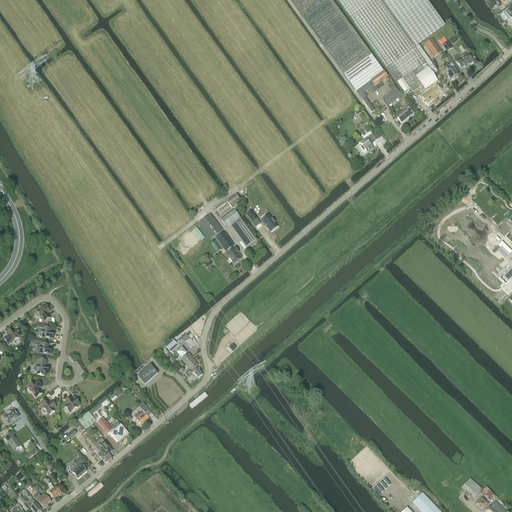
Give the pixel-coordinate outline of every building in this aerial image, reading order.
[(331,0),(289,0),(339,68),(340,69),(343,74),(347,79),(352,87),(355,90),(356,92),(357,91),(370,81),(383,71),(340,12),(331,0)] [(378,0),(337,0),(338,0),(340,4),(345,10),(352,20),(359,29),(364,37),(370,46),(376,53),(397,83),(424,63),(378,0)] [(426,0),(378,0),(424,63),(428,69),(433,75),(435,73),(438,72),(419,45),(445,26),(426,0)] [(509,20),(511,19),(511,17),(511,5),(503,12),(509,20)] [(424,44),(434,58),(442,52),(432,39),(424,44)] [(442,46),(447,52),(452,48),(448,42),(442,46)] [(465,68),(473,62),(468,55),(460,61),(459,59),(456,62),(461,69),(464,66),(465,68)] [(424,63),(397,83),(404,93),(410,89),(413,93),(422,86),(416,78),(428,69),(424,63)] [(448,78),(450,76),(453,79),(459,75),(454,68),(451,70),(449,68),(444,72),(448,78)] [(428,69),(416,78),(422,86),(425,90),(437,81),(433,75),(428,69)] [(383,71),(370,81),(374,87),(377,85),(388,77),(383,71)] [(370,81),(357,91),(363,99),(366,97),(362,92),(369,86),(373,92),(376,89),(374,87),(370,81)] [(394,91),(383,100),(388,106),(398,98),(400,100),(402,98),(393,86),(391,88),(394,91)] [(429,101),(436,96),(431,89),(428,91),(427,92),(428,93),(425,95),(429,101)] [(362,101),(371,113),(375,110),(366,98),(362,101)] [(397,118),(401,123),(411,115),(411,114),(413,112),(408,106),(406,108),(407,110),(397,118)] [(373,148),(371,145),(378,140),(374,133),(370,136),(366,139),(360,143),(362,146),(361,147),(363,151),(365,150),(367,153),(373,148)] [(221,220),(226,228),(240,218),(234,210),(221,220)] [(252,212),(247,215),(252,222),(257,219),(252,212)] [(210,240),(220,232),(222,230),(210,214),(198,224),(210,240)] [(269,215),(262,221),(270,232),(277,227),(269,215)] [(231,227),(246,247),(256,240),(241,219),(231,227)] [(223,233),(216,239),(225,252),(228,250),(229,252),(225,254),(229,259),(234,265),(242,259),(240,256),(236,251),(237,251),(238,250),(237,250),(235,247),(232,250),(230,248),(234,246),(224,232),(224,233),(223,233)] [(511,251),(502,241),(492,252),(492,251),(495,254),(500,248),(501,248),(502,247),(510,255),(511,252),(511,251)] [(511,266),(511,268),(499,281),(506,288),(511,282),(511,266)] [(45,322),(50,318),(46,313),(49,311),(45,306),(36,312),(37,313),(36,314),(35,315),(35,316),(36,318),(37,318),(39,318),(40,317),(40,318),(41,317),(45,322)] [(53,340),(54,333),(50,332),(50,329),(47,329),(44,328),(43,331),(42,331),(42,332),(41,332),(40,332),(39,333),(39,335),(39,336),(40,337),(42,337),(42,338),(53,340)] [(18,338),(20,336),(16,331),(14,332),(12,329),(7,333),(9,336),(4,340),(8,345),(13,342),(19,338),(18,338)] [(176,342),(179,346),(186,341),(191,348),(195,345),(191,340),(190,340),(188,338),(185,334),(176,342)] [(166,348),(171,354),(178,347),(173,342),(166,348)] [(51,355),(52,349),(47,348),(48,345),(42,344),(41,347),(40,347),(40,348),(39,348),(38,348),(37,349),(36,351),(37,352),(38,353),(39,353),(39,354),(51,355)] [(181,360),(191,371),(190,372),(189,370),(186,373),(189,376),(193,373),(198,379),(202,375),(199,371),(200,370),(199,368),(197,369),(196,367),(198,365),(189,354),(181,360)] [(35,372),(37,372),(38,373),(37,375),(44,376),(44,374),(48,374),(49,367),(45,367),(46,361),(39,360),(39,366),(38,366),(36,366),(35,367),(34,368),(34,370),(34,371),(35,372)] [(171,365),(178,373),(182,370),(175,362),(171,365)] [(137,377),(144,386),(158,374),(150,366),(137,377)] [(37,398),(42,394),(39,389),(42,387),(38,381),(35,384),(33,381),(28,385),(29,387),(28,388),(32,393),(33,393),(37,398)] [(208,396),(205,393),(189,406),(191,409),(208,396)] [(77,407),(79,405),(76,400),(73,402),(71,398),(65,402),(67,405),(65,407),(69,413),(71,411),(72,411),(77,408),(77,407)] [(46,414),(47,414),(48,413),(49,416),(55,412),(53,410),(56,407),(52,402),(49,404),(46,399),(40,403),(44,408),(43,408),(44,409),(42,410),(42,411),(42,412),(43,414),(44,414),(46,414)] [(143,405),(139,408),(147,417),(151,414),(143,405)] [(136,410),(133,413),(135,416),(136,415),(137,416),(135,418),(141,425),(148,418),(142,411),(139,414),(138,413),(141,411),(141,410),(139,408),(136,410)] [(7,415),(3,417),(8,424),(19,417),(14,410),(10,412),(10,411),(9,411),(6,413),(6,414),(7,415)] [(89,413),(84,417),(92,426),(96,422),(92,418),(92,417),(89,413)] [(92,426),(84,417),(78,421),(86,430),(92,426)] [(98,423),(107,435),(112,431),(102,420),(98,423)] [(114,431),(110,434),(118,443),(129,434),(121,425),(119,423),(113,429),(114,430),(114,431)] [(94,450),(98,446),(83,428),(77,433),(79,436),(80,437),(81,436),(82,438),(83,438),(85,441),(86,440),(94,450)] [(73,429),(66,436),(64,438),(68,443),(70,441),(69,440),(77,433),(73,429)] [(4,437),(14,451),(21,446),(11,432),(4,437)] [(99,442),(97,444),(99,446),(101,448),(101,447),(105,452),(106,452),(109,455),(112,452),(104,442),(103,441),(101,444),(99,442)] [(102,452),(98,446),(94,450),(98,455),(105,464),(108,461),(106,459),(109,456),(106,453),(104,454),(102,452)] [(78,462),(69,470),(72,473),(74,476),(73,476),(76,479),(77,479),(84,473),(87,471),(83,467),(85,465),(81,460),(78,462)] [(462,488),(474,499),(482,490),(470,479),(462,488)] [(48,480),(44,483),(47,487),(48,486),(49,487),(48,488),(51,491),(49,493),(54,499),(58,496),(50,487),(52,485),(50,484),(51,483),(48,480)] [(105,487),(99,480),(97,481),(94,481),(83,490),(91,499),(105,487)] [(37,485),(34,488),(39,494),(42,492),(37,485)] [(50,487),(58,496),(61,493),(56,487),(54,489),(52,485),(50,487)] [(491,504),(496,498),(497,498),(486,487),(480,493),(491,504)] [(440,511),(422,493),(412,503),(420,511),(440,511)] [(41,497),(47,505),(51,502),(44,494),(41,497)] [(47,505),(41,497),(37,500),(44,508),(47,505)] [(39,511),(41,510),(36,504),(33,501),(31,503),(33,506),(31,508),(34,511),(39,511)] [(506,511),(501,508),(495,502),(484,511),(506,511)]
